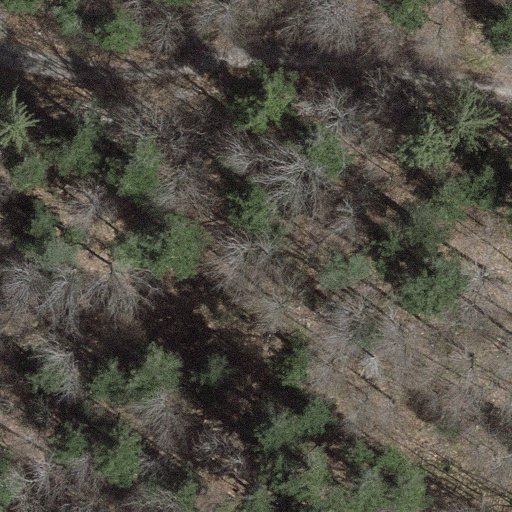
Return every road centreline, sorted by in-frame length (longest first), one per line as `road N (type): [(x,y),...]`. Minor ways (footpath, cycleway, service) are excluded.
road 1 (motorway): [(415,511),(326,167),(293,0)]
road 2 (track): [(0,54),(95,74),(325,55),(511,98)]
road 3 (motorway): [(0,210),(76,511)]
